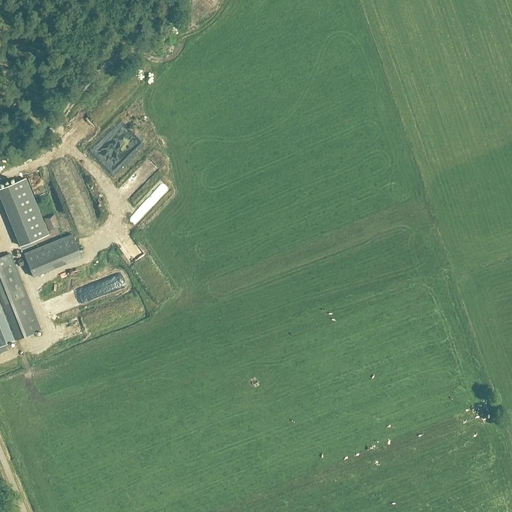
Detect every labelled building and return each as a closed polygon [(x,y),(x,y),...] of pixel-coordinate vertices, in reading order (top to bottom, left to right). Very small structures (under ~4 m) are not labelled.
[(118,175),(142,148),(131,139),(118,128),(95,154),(118,175)] [(0,196),(9,219),(18,243),(20,247),(49,235),(26,178),(0,188),(0,196)] [(60,227),(55,214),(44,218),(49,231),(60,227)] [(82,257),(71,233),(23,253),(33,277),(82,257)] [(143,268),(151,263),(144,252),(136,257),(143,268)] [(10,253),(0,257),(0,345),(40,329),(10,253)] [(129,302),(134,314),(140,311),(136,300),(129,302)] [(65,324),(67,329),(75,326),(72,321),(65,324)]
